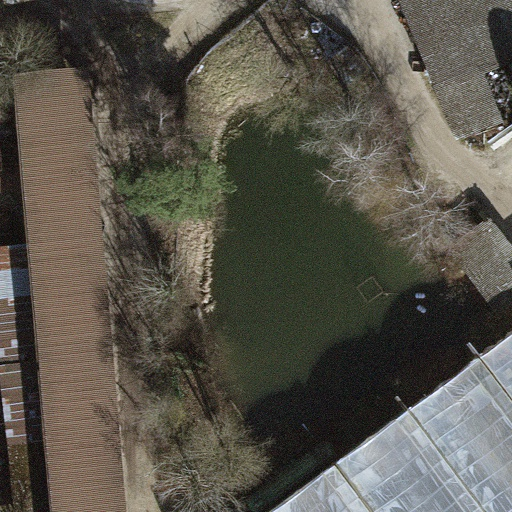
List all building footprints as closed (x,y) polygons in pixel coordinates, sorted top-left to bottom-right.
[(511,0),(406,0),(439,83),(476,68),(511,53),(511,0)] [(121,511),(81,48),(3,55),(42,511),(121,511)] [(476,68),(439,83),(461,136),(497,121),(476,68)] [(511,249),(493,223),(457,249),(484,287),(498,305),(511,295),(511,249)] [(511,511),(511,355),(300,511),(511,511)]
